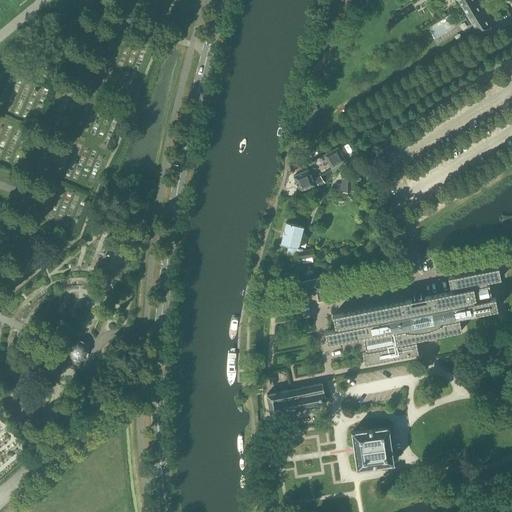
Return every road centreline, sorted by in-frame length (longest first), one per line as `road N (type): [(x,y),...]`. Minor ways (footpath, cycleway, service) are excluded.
road 1 (secondary): [(158,384),(165,262),(182,164),(226,0)]
road 2 (unclassified): [(158,384),(104,411),(0,499)]
road 3 (secondary): [(167,511),(158,384)]
